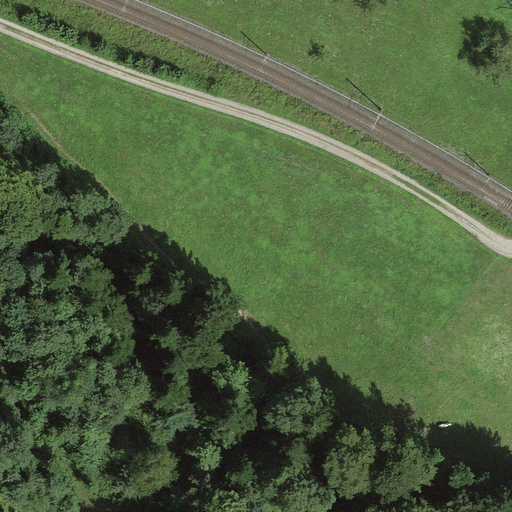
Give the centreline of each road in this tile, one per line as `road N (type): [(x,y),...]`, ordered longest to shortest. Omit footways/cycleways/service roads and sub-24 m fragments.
road 1 (track): [(511,248),(309,140),(0,25)]
road 2 (track): [(87,511),(0,357)]
